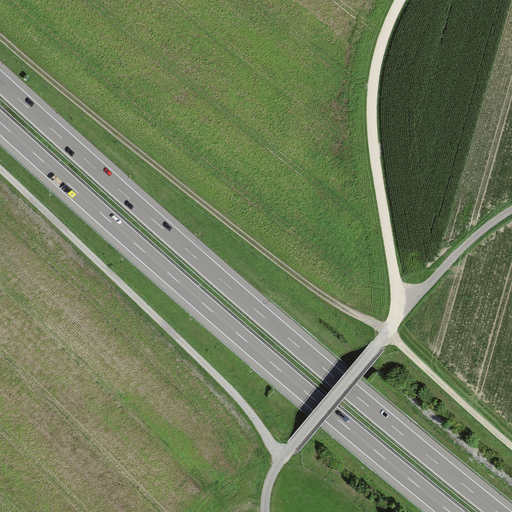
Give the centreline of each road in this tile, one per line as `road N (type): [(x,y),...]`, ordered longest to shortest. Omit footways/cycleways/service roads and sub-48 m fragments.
road 1 (motorway): [(498,511),(0,80)]
road 2 (track): [(511,446),(389,330),(308,284),(0,38)]
road 3 (motorway): [(0,122),(448,511)]
road 4 (track): [(290,448),(271,442),(237,396),(0,167)]
road 5 (track): [(402,313),(377,164),(373,77),(400,0)]
road 6 (residential): [(264,511),(271,475),(382,338)]
road 7 (track): [(382,338),(466,243),(511,211)]
